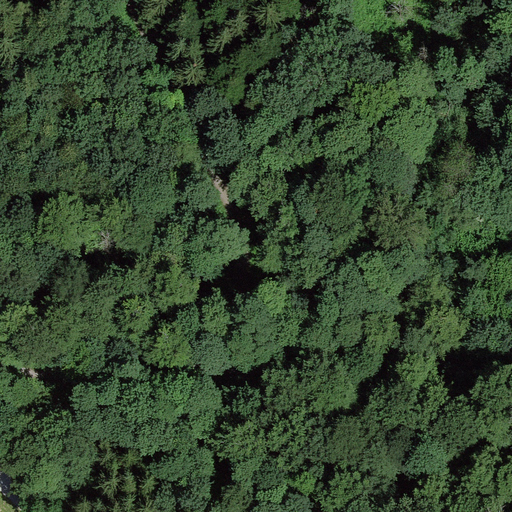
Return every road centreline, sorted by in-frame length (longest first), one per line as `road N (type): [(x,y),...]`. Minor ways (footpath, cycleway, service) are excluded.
road 1 (track): [(0,373),(113,395),(177,390),(218,360),(468,364),(511,374)]
road 2 (track): [(218,360),(239,318),(248,259),(220,171),(131,0)]
